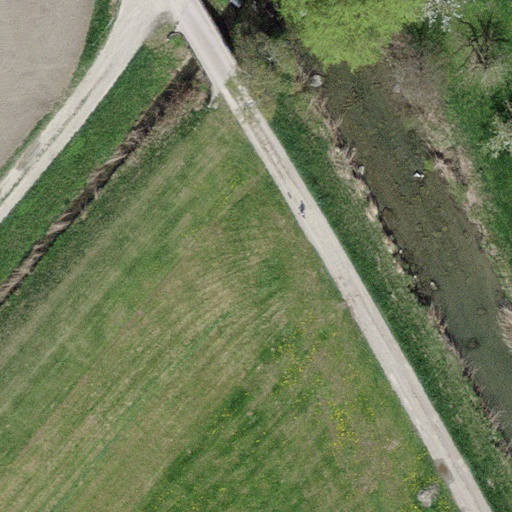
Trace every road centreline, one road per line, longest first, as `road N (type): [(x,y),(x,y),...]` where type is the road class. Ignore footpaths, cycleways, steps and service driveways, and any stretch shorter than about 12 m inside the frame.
road 1 (track): [(173,0),(476,511)]
road 2 (track): [(0,207),(93,93),(135,0)]
